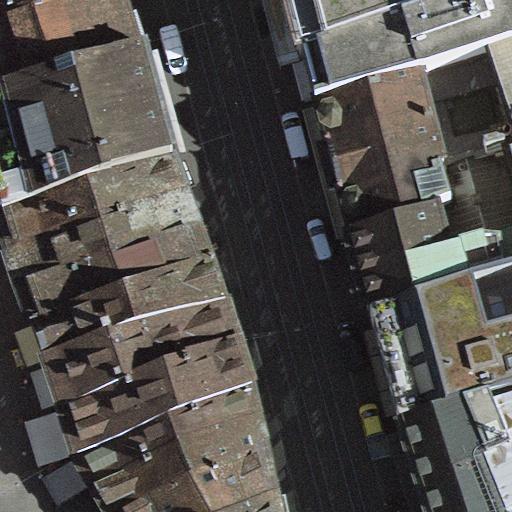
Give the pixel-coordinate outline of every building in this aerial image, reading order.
[(117,0),(88,0),(0,26),(0,93),(136,55),(119,5),(117,0)] [(0,0),(0,26),(88,0),(0,0)] [(286,0),(301,58),(302,59),(475,0),(477,0),(479,4),(489,0),(286,0)] [(307,78),(315,106),(427,76),(511,47),(511,0),(489,0),(479,4),(477,0),(475,0),(302,59),(307,78)] [(447,203),(438,169),(473,157),(474,160),(511,149),(511,47),(427,76),(315,106),(325,146),(350,240),(433,217),(431,211),(447,203)] [(0,206),(2,215),(109,182),(108,180),(171,159),(159,118),(142,53),(136,55),(0,93),(0,206)] [(511,273),(511,149),(474,160),(473,157),(438,169),(447,203),(431,211),(433,217),(350,240),(355,261),(370,316),(511,273)] [(11,265),(18,287),(22,298),(32,325),(36,336),(46,362),(169,319),(226,301),(216,273),(212,262),(203,240),(200,231),(188,200),(186,193),(178,173),(173,159),(171,159),(108,180),(109,182),(2,215),(0,215),(0,227),(1,232),(9,256),(11,265)] [(511,273),(370,316),(394,406),(400,431),(511,399),(511,273)] [(68,431),(76,456),(78,459),(83,469),(93,487),(98,495),(107,511),(121,511),(210,470),(265,448),(266,448),(261,427),(259,416),(258,416),(254,397),(254,396),(252,387),(251,388),(244,364),(237,342),(227,304),(226,301),(169,319),(46,362),(51,378),(61,409),(68,431)] [(399,431),(424,511),(511,511),(511,399),(400,431),(399,431)] [(279,511),(275,493),(265,448),(210,470),(121,511),(279,511)]
